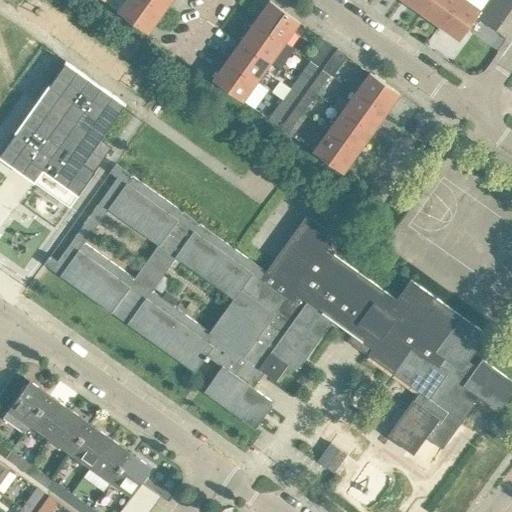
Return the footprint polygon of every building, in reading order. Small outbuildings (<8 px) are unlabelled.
[(148,33),(162,13),(144,0),(126,0),(118,11),(148,33)] [(144,0),(162,13),(171,0),(144,0)] [(300,21),(270,0),(256,20),(286,41),(300,21)] [(404,0),(420,11),(428,0),(404,0)] [(440,25),(458,0),(428,0),(420,11),(440,25)] [(460,39),(476,17),(481,10),(467,0),(458,0),(440,25),(460,39)] [(509,11),(493,0),(487,0),(483,7),(502,21),(509,11)] [(511,7),(511,0),(493,0),(509,11),(511,7)] [(502,21),(483,7),(481,10),(476,17),(495,31),(502,21)] [(286,41),(256,20),(242,40),(271,61),(286,41)] [(128,42),(134,46),(138,40),(132,36),(128,42)] [(319,65),(333,45),(323,38),(309,58),(319,65)] [(271,61),(242,40),(227,59),(257,81),(271,61)] [(333,75),(347,55),(337,48),(323,68),(330,73),(333,75)] [(304,84),(319,65),(309,58),(308,58),(311,60),(297,79),(304,84)] [(257,81),(227,59),(213,79),(243,101),(257,81)] [(66,61),(0,153),(0,156),(70,206),(112,147),(100,139),(125,104),(66,61)] [(316,93),(330,73),(323,68),(309,88),(316,93)] [(386,113),(400,93),(370,72),(356,92),(386,113)] [(290,74),(285,81),(291,84),(295,78),(290,74)] [(297,79),(283,99),(290,104),(304,84),(297,79)] [(302,113),(316,93),(309,88),(295,108),(302,113)] [(372,133),(386,113),(356,92),(342,111),(372,133)] [(276,124),(290,104),(283,99),(269,119),(276,124)] [(288,133),(302,113),(295,108),(281,127),(288,133)] [(358,152),(372,133),(342,111),(328,131),(358,152)] [(344,172),(358,152),(328,131),(314,151),(344,172)] [(476,367),(468,361),(487,334),(411,279),(397,298),(337,256),(333,253),(332,254),(326,250),(337,235),(307,214),(266,271),(116,163),(110,171),(126,183),(108,208),(159,244),(135,278),(84,241),(66,266),(50,255),(44,263),(195,371),(205,358),(208,360),(210,357),(222,366),(204,391),(255,428),(274,402),(254,387),(265,372),(276,380),(288,364),(297,370),(333,320),(352,333),(348,340),(420,392),(414,400),(413,399),(388,435),(413,454),(426,437),(442,448),(479,396),(499,410),(511,392),(511,379),(482,359),(476,367)] [(24,432),(51,394),(30,379),(26,384),(25,383),(19,391),(21,392),(3,417),(24,432)] [(50,437),(70,408),(51,394),(24,432),(14,446),(25,454),(39,434),(35,432),(38,428),(50,437)] [(71,451),(91,423),(70,408),(50,437),(71,451)] [(91,465),(111,437),(91,423),(71,451),(91,465)] [(12,446),(9,444),(0,437),(0,452),(5,456),(9,451),(12,446)] [(112,480),(132,451),(111,437),(91,465),(112,480)] [(334,472),(347,454),(331,442),(318,460),(334,472)] [(29,465),(9,451),(5,456),(25,471),(29,465)] [(152,466),(132,451),(112,480),(132,494),(134,492),(141,481),(143,478),(145,479),(150,472),(149,471),(152,466)] [(0,481),(10,467),(0,460),(0,481)] [(50,479),(29,465),(25,471),(46,485),(50,479)] [(70,494),(50,479),(46,485),(66,500),(70,494)] [(161,495),(141,481),(134,492),(154,506),(161,495)] [(28,511),(43,491),(35,486),(21,506),(28,511)] [(149,511),(154,506),(134,492),(132,494),(128,501),(143,511),(149,511)] [(47,511),(56,500),(48,494),(35,511),(47,511)] [(86,511),(89,507),(70,494),(66,500),(82,511),(86,511)] [(143,511),(128,501),(121,510),(123,511),(143,511)]
